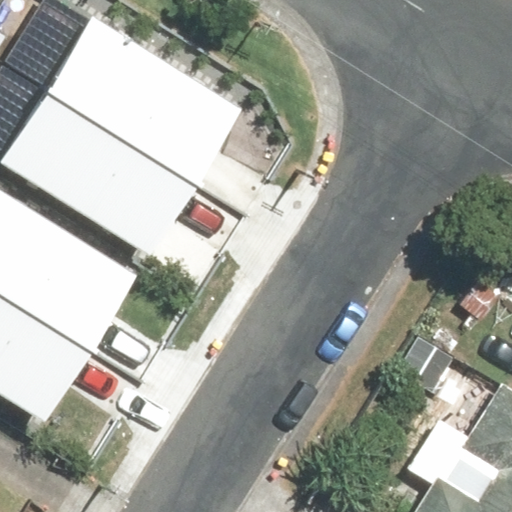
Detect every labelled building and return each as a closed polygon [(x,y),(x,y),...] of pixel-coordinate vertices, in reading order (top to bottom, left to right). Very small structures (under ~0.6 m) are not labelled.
[(96,0),(85,0),(41,70),(187,161),(234,86),(96,0)] [(41,70),(0,134),(0,145),(140,238),(187,161),(41,70)] [(0,180),(0,284),(81,335),(128,260),(0,180)] [(0,284),(0,389),(33,412),(81,335),(0,284)] [(511,511),(511,371),(507,369),(416,511),(511,511)]
